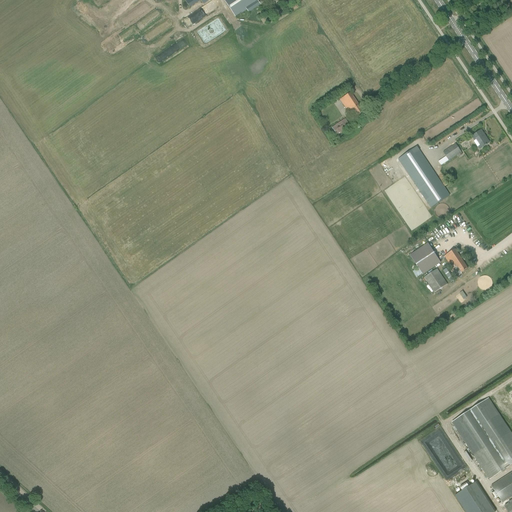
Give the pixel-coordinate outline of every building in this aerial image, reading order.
[(184,0),(190,8),(201,0),(203,4),(205,3),(204,2),(207,0),(184,0)] [(224,0),(236,17),(247,9),(248,12),(260,5),(257,0),(224,0)] [(184,28),(202,17),(200,13),(202,12),(199,7),(198,8),(198,9),(179,19),(184,28)] [(350,93),(346,95),(339,100),(347,113),(350,111),(352,114),(354,113),(356,116),(363,112),(350,93)] [(349,126),(344,119),(331,128),(337,136),(346,130),(345,129),(349,126)] [(481,130),(471,137),(474,141),(473,142),(477,147),(478,147),(480,150),(487,145),(486,145),(489,143),(484,137),(485,136),(481,130)] [(461,153),(455,144),(443,152),(446,157),(438,162),(441,166),(457,155),(461,153)] [(417,147),(398,159),(430,207),(431,208),(449,196),(417,147)] [(386,177),(391,173),(387,168),(386,169),(383,165),(380,167),(386,177)] [(441,263),(428,243),(409,255),(418,268),(413,271),(417,278),(441,263)] [(455,249),(444,257),(452,269),(456,266),(461,273),(468,268),(455,249)] [(447,285),(437,269),(424,278),(435,293),(447,285)] [(511,434),(488,398),(452,422),(489,480),(511,464),(511,434)] [(511,472),(491,486),(502,503),(511,496),(511,472)]
